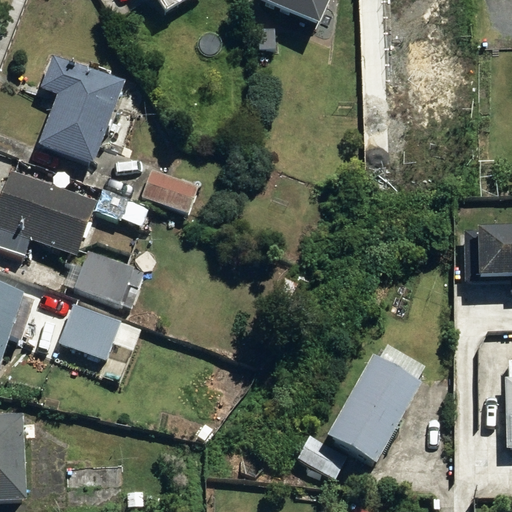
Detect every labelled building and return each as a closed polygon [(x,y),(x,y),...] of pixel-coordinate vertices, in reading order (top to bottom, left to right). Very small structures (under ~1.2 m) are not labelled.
[(156,0),(167,18),(197,0),(156,0)] [(264,0),(263,4),(327,32),(340,0),(264,0)] [(266,55),(280,55),(280,32),(266,32),(257,32),(257,55),(266,55)] [(63,100),(46,149),(100,169),(130,86),(58,60),(45,94),(63,100)] [(438,82),(413,81),(411,129),(436,130),(438,82)] [(15,173),(0,214),(0,253),(27,263),(34,242),(83,260),(103,205),(15,173)] [(204,191),(155,173),(145,201),(194,218),(204,191)] [(131,204),(107,196),(104,203),(100,218),(124,226),(131,204)] [(511,232),(467,234),(468,287),(511,286),(511,232)] [(93,254),(79,292),(125,309),(139,272),(93,254)] [(0,286),(0,388),(28,296),(0,286)] [(77,307),(61,347),(111,367),(127,327),(77,307)] [(379,364),(334,443),(383,471),(429,392),(424,389),(432,375),(394,353),(386,368),(379,364)] [(0,506),(32,505),(28,418),(0,419),(0,506)]
